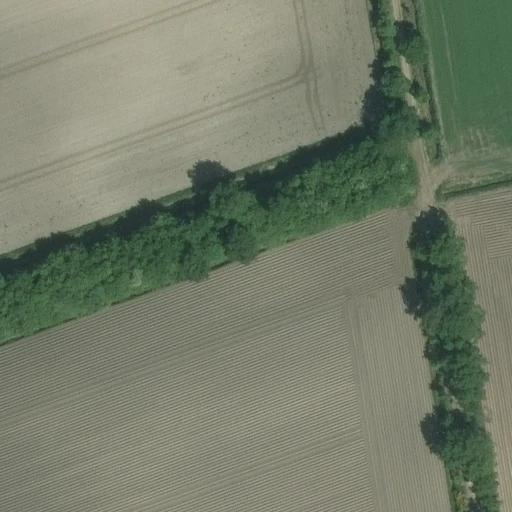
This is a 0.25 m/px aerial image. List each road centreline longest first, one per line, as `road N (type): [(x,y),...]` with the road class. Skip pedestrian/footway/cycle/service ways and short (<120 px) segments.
road 1 (track): [(0,274),(409,126)]
road 2 (track): [(409,126),(472,511)]
road 3 (track): [(388,0),(409,126)]
